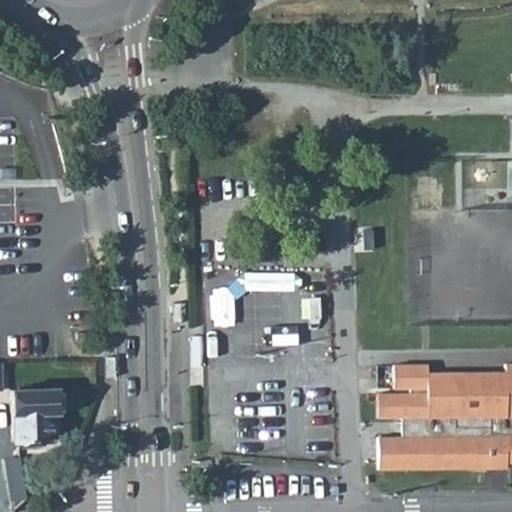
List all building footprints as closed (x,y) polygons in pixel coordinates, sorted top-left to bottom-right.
[(175,302),(171,302),(170,319),(179,319),(179,302),(175,302)] [(113,373),(113,354),(105,354),(105,373),(109,373),(113,373)] [(470,463),(485,463),(485,468),(489,468),(503,468),(503,463),(511,462),(511,363),(499,363),(499,370),(420,370),(420,364),(386,365),(387,388),(428,388),(428,394),(378,394),(377,418),(400,418),(400,437),(377,438),(377,469),(406,469),(407,453),(425,454),(425,464),(450,464),(450,468),(470,468),(470,463)] [(57,387),(11,387),(12,438),(19,438),(35,438),(50,438),(49,410),(57,410),(57,387)] [(407,453),(406,469),(450,468),(450,464),(425,464),(425,454),(407,453)]
